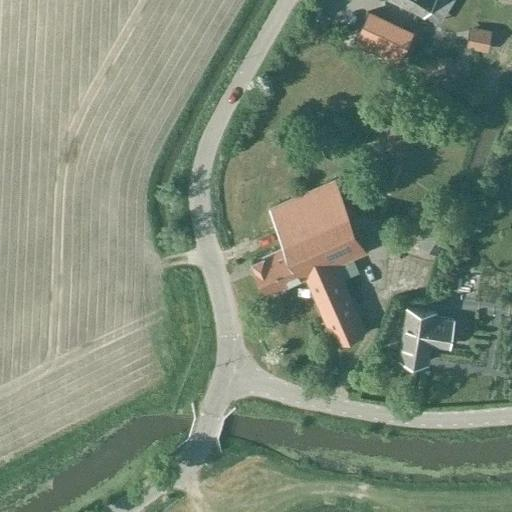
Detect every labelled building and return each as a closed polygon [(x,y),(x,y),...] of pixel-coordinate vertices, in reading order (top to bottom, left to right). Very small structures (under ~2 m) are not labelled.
[(401,0),(423,13),(431,0),(401,0)] [(369,9),(355,39),(399,59),(413,29),(369,9)] [(474,27),(471,46),(489,49),(492,31),(474,27)] [(450,55),(440,55),(440,66),(450,66),(450,55)] [(389,123),(384,135),(399,142),(404,130),(389,123)] [(359,271),(353,257),(367,251),(336,179),(270,208),(286,245),(253,260),(267,292),(306,276),(336,343),(365,330),(343,278),(359,271)] [(416,246),(437,259),(458,224),(437,211),(416,246)] [(427,361),(430,343),(450,346),(455,317),(438,314),(438,309),(409,304),(405,324),(406,324),(404,332),(400,357),(427,361)]
